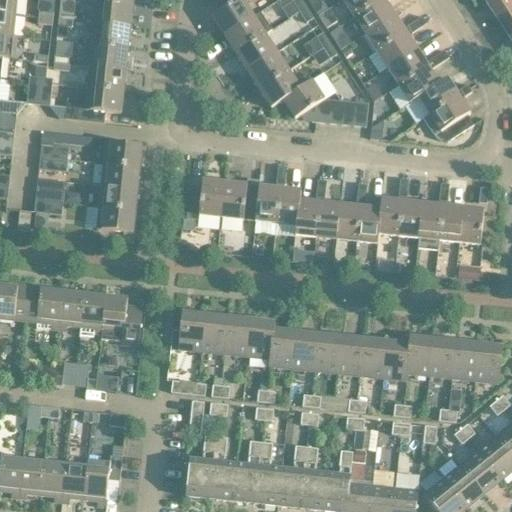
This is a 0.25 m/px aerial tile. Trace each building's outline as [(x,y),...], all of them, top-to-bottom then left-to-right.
[(16,0),(0,0),(0,14),(15,16),(16,0)] [(216,0),(223,10),(211,17),(224,36),(253,17),(242,0),(216,0)] [(299,13),(306,8),(301,0),(294,0),(292,2),(299,13)] [(381,0),(342,0),(354,18),(381,0)] [(394,16),(384,0),(381,0),(354,18),(365,35),(394,16)] [(511,0),(485,0),(484,1),(497,20),(511,10),(511,0)] [(97,3),(94,24),(130,28),(132,6),(97,3)] [(306,8),(299,13),(306,24),(314,19),(306,8)] [(329,9),(318,17),(326,29),(337,22),(329,9)] [(511,10),(497,20),(509,39),(511,37),(511,10)] [(38,18),(52,20),(53,13),(38,11),(38,18)] [(253,17),(224,36),(235,54),(265,35),(272,31),(260,13),(253,17)] [(0,14),(0,36),(12,37),(15,16),(0,14)] [(58,20),(73,22),(73,21),(76,22),(77,16),(59,14),(58,20)] [(394,16),(365,35),(376,52),(406,33),(394,16)] [(414,22),(419,30),(426,25),(422,17),(414,22)] [(52,20),(38,18),(37,25),(52,27),(52,20)] [(73,22),(58,20),(56,38),(66,39),(68,28),(72,28),(73,22)] [(419,30),(414,22),(407,27),(411,35),(419,30)] [(130,28),(94,24),(85,23),(84,30),(93,31),(92,46),(128,49),(130,28)] [(322,49),(330,44),(323,33),(315,38),(322,49)] [(406,33),(376,52),(387,69),(417,50),(406,33)] [(265,35),(235,54),(247,72),(277,53),(265,35)] [(0,36),(0,58),(10,59),(12,37),(0,36)] [(337,55),(330,44),(322,49),(329,60),(337,55)] [(92,46),(90,67),(125,71),(128,49),(92,46)] [(417,50),(387,69),(398,86),(428,67),(417,50)] [(444,51),(436,56),(441,64),(449,59),(444,51)] [(288,71),(277,53),(247,72),(259,91),(288,71)] [(48,64),(48,56),(33,55),(33,63),(48,64)] [(441,64),(436,56),(429,61),(433,69),(441,64)] [(53,64),(70,66),(68,65),(69,58),(54,57),(53,64)] [(70,66),(53,64),(53,71),(69,73),(70,66)] [(90,67),(87,88),(123,92),(125,71),(90,67)] [(439,84),(428,67),(398,86),(410,104),(418,99),(418,98),(439,85),(439,84)] [(288,71),(259,91),(271,109),(283,102),(282,101),(300,90),(300,89),(312,81),(323,74),(320,68),(308,76),(307,75),(296,83),(288,71)] [(38,106),(41,78),(29,77),(26,104),(26,105),(38,106)] [(52,80),(41,78),(38,106),(49,107),(52,80)] [(447,79),(439,84),(439,85),(418,98),(418,99),(429,116),(458,96),(447,79)] [(324,100),(312,81),(300,89),(300,90),(282,101),(283,102),(295,120),(305,113),(311,123),(330,125),(332,101),(324,100)] [(467,85),(459,90),(464,98),(472,93),(467,85)] [(87,88),(86,102),(67,100),(64,120),(104,124),(105,113),(121,115),(123,92),(87,88)] [(458,96),(429,116),(441,133),(438,141),(447,143),(474,126),(467,116),(470,114),(458,96)] [(0,113),(16,115),(26,105),(26,104),(0,101),(0,113)] [(332,101),(330,125),(341,126),(344,102),(332,101)] [(344,102),(341,126),(354,127),(356,104),(344,102)] [(368,105),(356,104),(354,127),(366,129),(368,105)] [(425,115),(412,121),(420,139),(433,133),(425,115)] [(0,144),(13,145),(15,123),(0,121),(0,144)] [(103,165),(139,169),(141,146),(106,143),(103,165)] [(13,145),(0,144),(0,155),(11,157),(13,145)] [(39,158),(67,161),(68,149),(40,147),(39,158)] [(67,161),(39,158),(38,171),(66,173),(67,161)] [(139,169),(103,165),(93,164),(91,185),(101,186),(137,190),(139,169)] [(278,167),(277,176),(285,177),(286,168),(278,167)] [(0,175),(0,187),(8,188),(9,177),(0,175)] [(285,177),(277,176),(276,185),(284,186),(285,177)] [(37,180),(35,201),(62,204),(64,183),(37,180)] [(225,184),(221,219),(255,222),(256,209),(258,187),(259,187),(260,181),(247,180),(246,186),(225,184)] [(400,180),(399,189),(408,190),(408,181),(400,180)] [(221,219),(225,184),(202,181),(201,193),(189,192),(186,220),(199,221),(199,216),(221,219)] [(317,181),(316,190),(325,191),(326,182),(317,181)] [(439,193),(448,194),(449,185),(440,184),(439,193)] [(358,185),(357,194),(366,195),(367,186),(358,185)] [(137,190),(101,186),(99,208),(135,212),(137,190)] [(8,188),(0,187),(0,199),(7,200),(8,188)] [(256,209),(255,222),(276,224),(280,189),(259,187),(258,187),(256,209)] [(488,189),(480,188),(478,204),(486,204),(488,189)] [(276,224),(296,226),(296,227),(299,201),(300,201),(301,192),(280,189),(276,224)] [(408,190),(399,189),(398,198),(407,199),(408,190)] [(325,191),(316,190),(316,199),(324,200),(325,191)] [(448,194),(439,193),(438,202),(447,203),(448,194)] [(366,195),(357,194),(356,203),(365,204),(366,195)] [(381,200),(380,209),(380,210),(378,235),(398,237),(402,202),(381,200)] [(19,212),(17,232),(28,233),(28,230),(42,231),(44,214),(61,216),(62,204),(35,201),(34,213),(19,212)] [(296,227),(296,226),(295,236),(316,238),(319,203),(300,201),(299,201),(296,227)] [(422,204),(402,202),(398,237),(418,239),(422,204)] [(319,203),(316,238),(336,240),(340,205),(319,203)] [(422,204),(418,239),(417,249),(438,252),(439,241),(442,206),(422,204)] [(340,205),(336,240),(356,242),(360,207),(340,205)] [(463,209),(442,206),(439,241),(459,244),(463,209)] [(360,207),(356,242),(377,245),(378,235),(380,210),(380,209),(360,207)] [(135,212),(99,208),(96,230),(132,234),(135,212)] [(463,209),(459,244),(480,246),(484,211),(463,209)] [(459,266),(457,278),(479,281),(480,268),(459,266)] [(17,288),(0,286),(0,320),(14,322),(14,317),(26,318),(28,294),(17,293),(17,288)] [(40,295),(28,294),(26,318),(37,319),(36,329),(58,331),(62,293),(40,290),(40,295)] [(84,295),(62,293),(58,331),(66,332),(66,327),(80,329),(84,295)] [(84,295),(80,329),(79,337),(93,338),(93,335),(101,336),(105,297),(84,295)] [(105,297),(101,336),(109,336),(109,332),(122,333),(121,345),(138,347),(141,313),(126,312),(127,300),(105,297)] [(201,353),(205,316),(182,313),(178,351),(201,353)] [(228,318),(205,316),(201,353),(224,356),(228,318)] [(251,320),(228,318),(224,356),(247,358),(251,320)] [(251,320),(247,358),(269,361),(274,330),(275,323),(251,320)] [(274,330),(269,361),(268,368),(291,370),(296,332),(274,330)] [(318,335),(296,332),(291,370),(314,373),(318,335)] [(318,335),(314,373),(337,375),(341,337),(318,335)] [(341,337),(337,375),(360,377),(364,340),(341,337)] [(409,345),(407,375),(429,378),(433,340),(409,338),(409,345)] [(387,342),(364,340),(360,377),(383,380),(387,342)] [(433,340),(429,378),(452,380),(456,343),(433,340)] [(409,345),(387,342),(383,380),(406,382),(407,375),(409,345)] [(456,343),(452,380),(475,382),(479,345),(456,343)] [(502,348),(479,345),(475,382),(498,385),(502,348)] [(20,366),(18,382),(52,386),(53,376),(51,376),(51,377),(33,375),(35,362),(26,362),(20,366)] [(53,376),(52,386),(62,387),(62,377),(53,376)] [(86,389),(95,390),(96,380),(87,379),(86,389)] [(172,382),(171,394),(196,396),(197,384),(172,382)] [(197,384),(196,396),(204,397),(206,385),(197,384)] [(220,399),(221,387),(212,386),(211,398),(220,399)] [(221,387),(220,399),(228,400),(229,388),(221,387)] [(264,392),(263,404),(274,405),(275,393),(264,392)] [(310,409),(312,397),(303,396),(302,408),(310,409)] [(312,397),(310,409),(319,410),(320,398),(312,397)] [(496,402),(503,411),(510,406),(502,397),(496,402)] [(356,413),(357,402),(349,401),(348,413),(356,413)] [(192,402),(189,429),(188,436),(200,437),(204,403),(192,402)] [(357,402),(356,413),(364,414),(366,403),(357,402)] [(503,411),(496,402),(489,407),(497,417),(503,411)] [(218,417),(219,405),(210,404),(209,416),(218,417)] [(227,406),(219,405),(218,417),(226,418),(227,406)] [(404,419),(405,407),(394,405),(393,417),(404,419)] [(50,408),(28,406),(26,430),(38,431),(40,417),(49,418),(50,408)] [(50,408),(49,418),(58,419),(59,409),(50,408)] [(263,422),(265,410),(256,409),(254,421),(263,422)] [(265,410),(263,422),(271,423),(272,411),(265,410)] [(447,423),(449,411),(439,410),(438,422),(447,423)] [(457,412),(449,411),(447,423),(455,424),(457,412)] [(92,413),(84,412),(82,422),(91,423),(92,413)] [(309,427),(310,415),(301,414),(300,426),(309,427)] [(310,415),(309,427),(317,428),(318,416),(310,415)] [(353,432),(355,419),(347,419),(345,431),(353,432)] [(363,420),(355,419),(353,432),(362,432),(363,420)] [(400,436),(401,424),(392,423),(391,435),(400,436)] [(511,423),(495,437),(511,458),(511,423)] [(409,425),(401,424),(400,436),(408,437),(409,425)] [(460,431),(467,440),(474,434),(467,425),(460,431)] [(436,428),(424,427),(423,444),(434,445),(436,428)] [(467,440),(460,431),(453,436),(461,445),(467,440)] [(308,436),(306,449),(300,510),(320,511),(322,511),(326,475),(316,474),(318,450),(319,437),(308,436)] [(511,458),(495,437),(477,452),(501,481),(511,472),(511,458)] [(209,500),(216,439),(204,438),(201,462),(190,460),(186,498),(209,500)] [(228,440),(216,439),(209,500),(232,503),(236,465),(225,464),(228,440)] [(247,466),(236,465),(232,503),(254,505),(261,444),(249,443),(247,466)] [(261,444),(254,505),(277,507),(281,470),(270,469),(273,445),(261,444)] [(292,471),(281,470),(277,507),(300,510),(306,449),(294,447),(292,471)] [(0,452),(0,492),(11,494),(11,499),(18,499),(22,461),(1,459),(1,453),(0,452)] [(337,476),(326,475),(322,511),(344,511),(348,484),(349,485),(353,454),(340,452),(337,476)] [(501,481),(477,452),(459,466),(483,496),(501,481)] [(87,468),(83,501),(97,503),(96,508),(105,509),(108,481),(119,482),(122,458),(110,457),(108,470),(87,468)] [(44,463),(22,461),(18,499),(26,500),(26,495),(40,497),(44,463)] [(44,463),(40,497),(54,498),(53,503),(61,504),(65,466),(44,463)] [(65,466),(61,504),(69,505),(69,500),(83,501),(87,468),(65,466)] [(459,466),(441,481),(465,510),(483,496),(459,466)] [(462,511),(465,510),(441,481),(423,495),(436,511),(462,511)] [(348,484),(344,511),(368,511),(371,487),(349,485),(348,484)] [(391,511),(394,489),(371,487),(368,511),(391,511)] [(394,489),(391,511),(415,511),(418,492),(394,489)]
